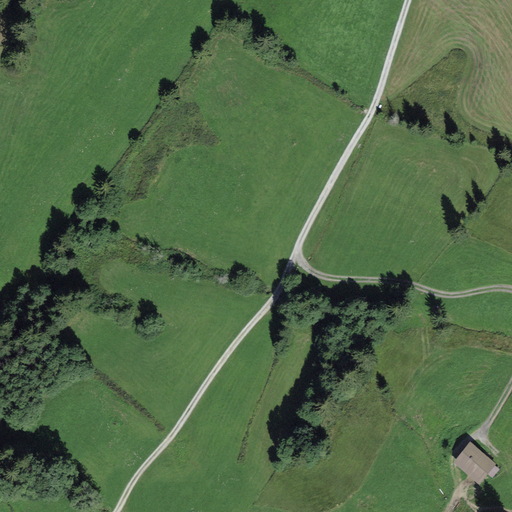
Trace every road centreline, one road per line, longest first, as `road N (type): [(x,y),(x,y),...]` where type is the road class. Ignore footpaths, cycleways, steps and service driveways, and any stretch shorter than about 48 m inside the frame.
road 1 (track): [(409,0),(373,105),(276,293),(115,511)]
road 2 (track): [(294,254),(329,280),(447,295),(511,292)]
road 3 (track): [(511,379),(479,433),(502,465),(447,511)]
